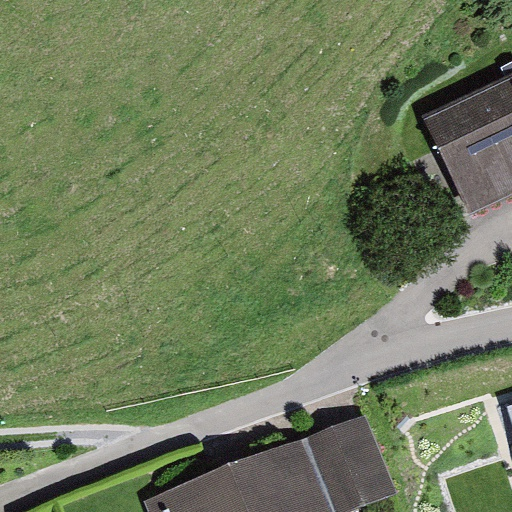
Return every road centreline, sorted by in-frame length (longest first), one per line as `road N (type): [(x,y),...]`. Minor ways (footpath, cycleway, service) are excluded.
road 1 (residential): [(511,355),(282,419),(28,511)]
road 2 (track): [(140,471),(0,470)]
